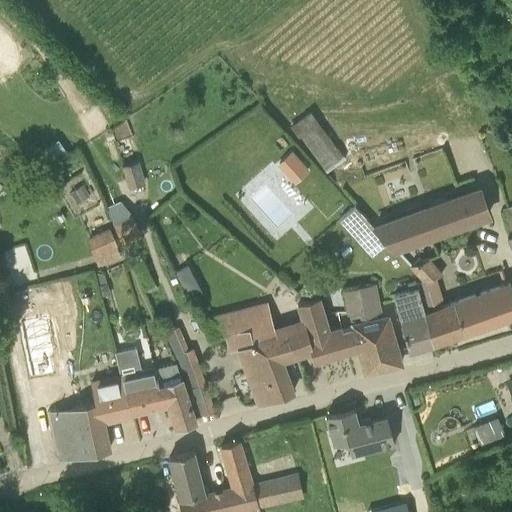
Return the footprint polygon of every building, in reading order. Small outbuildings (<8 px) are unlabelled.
[(312,108),(293,122),(329,170),(348,156),(312,108)] [(55,160),(70,150),(60,135),(45,145),(55,160)] [(294,147),(278,161),(297,181),(313,167),(294,147)] [(138,160),(136,161),(123,165),(121,166),(128,188),(145,183),(138,160)] [(89,195),(83,185),(70,192),(76,202),(89,195)] [(394,251),(409,246),(407,244),(489,215),(479,188),(374,226),(388,242),(387,243),(394,251)] [(115,225),(123,244),(142,236),(134,217),(128,219),(120,202),(107,207),(115,225)] [(355,205),(338,219),(372,257),(387,243),(388,242),(374,226),(355,205)] [(96,261),(120,251),(104,215),(81,223),(96,261)] [(422,280),(417,281),(432,342),(511,314),(511,288),(509,282),(436,308),(427,279),(442,274),(429,259),(410,267),(422,280)] [(200,292),(186,265),(174,272),(187,298),(200,292)] [(110,294),(107,283),(106,283),(103,274),(96,273),(99,285),(102,296),(110,294)] [(156,287),(151,278),(141,284),(146,293),(156,287)] [(432,342),(417,281),(407,284),(408,290),(393,294),(408,349),(432,342)] [(348,310),(348,312),(361,312),(361,322),(381,318),(373,283),(343,289),(348,310)] [(329,330),(319,297),(298,304),(302,318),(285,323),(286,329),(293,354),(295,354),(295,353),(311,349),(314,359),(359,346),(353,328),(342,331),(341,327),(329,330)] [(274,327),(266,303),(262,304),(220,314),(203,319),(209,338),(226,333),(248,329),(252,341),(286,329),(285,323),(274,327)] [(367,372),(401,363),(386,317),(381,318),(361,322),(361,312),(348,312),(353,328),(359,346),(367,372)] [(30,320),(33,355),(36,376),(54,374),(48,318),(30,320)] [(188,350),(177,326),(165,332),(176,356),(185,379),(197,415),(214,410),(192,349),(188,350)] [(280,358),(293,354),(286,329),(252,341),(248,329),(226,333),(230,350),(238,348),(259,403),(293,392),(280,358)] [(117,348),(123,372),(143,368),(138,343),(117,348)] [(132,413),(169,403),(176,425),(176,426),(176,427),(196,421),(181,378),(175,362),(158,366),(162,384),(159,386),(154,367),(120,375),(132,413)] [(96,380),(90,382),(94,401),(83,403),(50,410),(61,459),(109,449),(102,420),(132,413),(120,375),(96,380)] [(394,444),(387,416),(358,424),(353,408),(326,415),(330,432),(339,430),(342,444),(346,443),(350,457),(394,444)] [(477,422),(482,440),(506,433),(501,415),(477,422)] [(256,511),(255,505),(251,484),(247,469),(238,439),(220,445),(229,474),(232,487),(205,493),(194,450),(169,456),(182,511),(256,511)] [(295,474),(251,484),(255,505),(300,495),(295,474)] [(408,511),(406,500),(382,507),(383,511),(408,511)]
